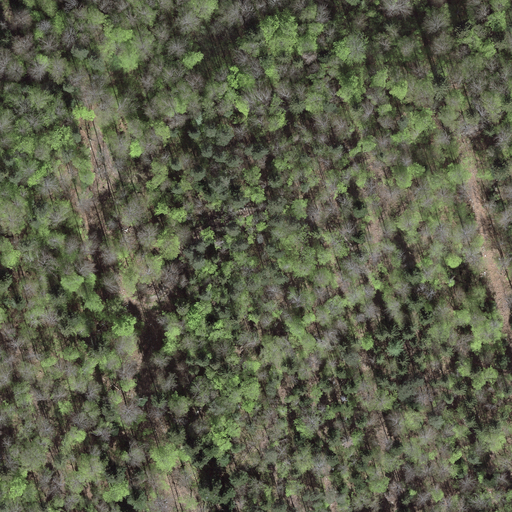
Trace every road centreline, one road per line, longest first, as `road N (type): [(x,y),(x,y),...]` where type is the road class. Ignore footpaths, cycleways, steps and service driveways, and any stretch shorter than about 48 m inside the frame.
road 1 (track): [(96,125),(90,219),(103,258),(132,300),(158,303),(189,241),(238,215),(296,216),(331,228),(418,367),(511,475)]
road 2 (track): [(0,70),(74,83),(122,181),(145,177),(166,129),(201,114),(311,106),(379,89),(463,134),(511,106)]
